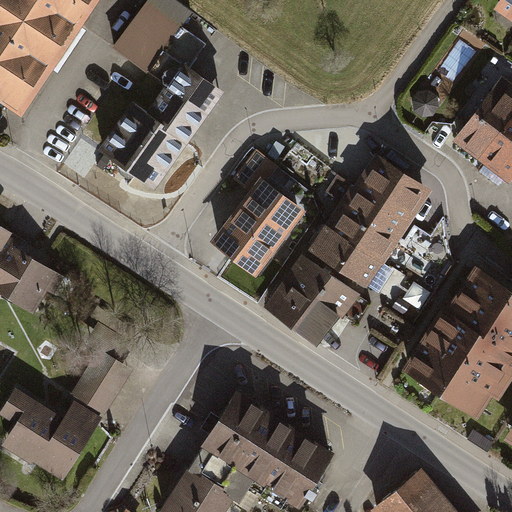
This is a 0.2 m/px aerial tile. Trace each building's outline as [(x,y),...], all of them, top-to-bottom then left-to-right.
[(0,0),(0,94),(19,107),(91,0),(0,0)] [(165,0),(146,0),(109,53),(143,77),(187,15),(165,0)] [(511,0),(497,0),(488,14),(511,30),(511,0)] [(172,44),(195,60),(208,42),(185,25),(172,44)] [(149,195),(217,96),(175,67),(143,114),(129,104),(93,156),(149,195)] [(480,153),(511,111),(511,83),(503,77),(457,136),(480,153)] [(511,111),(480,153),(509,175),(511,171),(511,111)] [(326,218),(380,253),(427,182),(374,147),(353,179),(338,169),(326,187),(340,197),(326,218)] [(300,212),(259,179),(207,245),(248,277),(300,212)] [(309,244),(362,280),(380,253),(326,218),(309,244)] [(0,224),(0,295),(28,312),(43,286),(51,290),(61,273),(9,242),(14,233),(0,224)] [(313,347),(356,293),(303,251),(260,305),(313,347)] [(511,299),(472,274),(406,376),(478,422),(511,369),(511,299)] [(135,302),(118,292),(111,305),(128,315),(135,302)] [(0,444),(0,450),(56,486),(128,374),(99,355),(58,418),(13,390),(0,409),(0,423),(10,429),(0,444)] [(294,503),(330,446),(234,385),(198,442),(250,476),(294,503)] [(490,445),(470,433),(464,442),(484,455),(490,445)] [(235,499),(250,476),(198,442),(155,509),(160,511),(220,511),(231,496),(235,499)] [(454,511),(418,468),(366,511),(454,511)]
